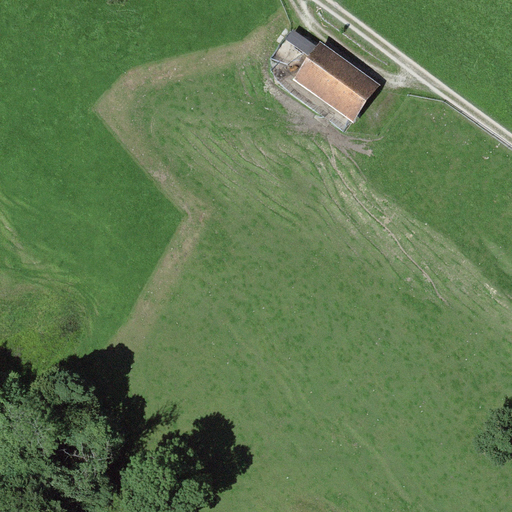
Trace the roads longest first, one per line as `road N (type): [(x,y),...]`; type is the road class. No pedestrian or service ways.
road 1 (track): [(319,0),(511,142)]
road 2 (track): [(434,84),(385,79),(301,20),(294,0)]
